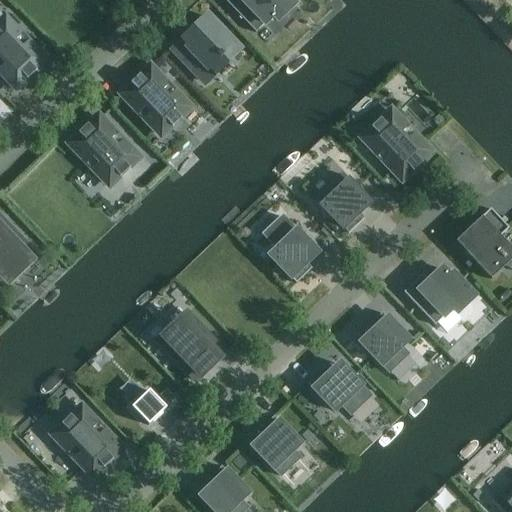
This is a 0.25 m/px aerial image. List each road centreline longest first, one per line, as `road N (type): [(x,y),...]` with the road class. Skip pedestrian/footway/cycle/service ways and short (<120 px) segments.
road 1 (residential): [(118,511),(472,172)]
road 2 (residential): [(0,166),(167,0)]
